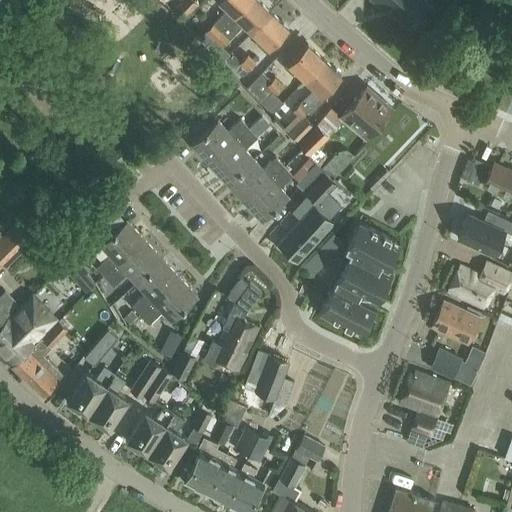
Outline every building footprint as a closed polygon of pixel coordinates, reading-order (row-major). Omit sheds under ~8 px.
[(184,20),(198,5),(193,0),(181,0),(173,9),(184,20)] [(227,9),(214,23),(205,32),(213,40),(251,0),(218,0),(227,9)] [(257,0),(251,0),(213,40),(222,48),(244,24),(252,32),(271,13),(257,0)] [(426,0),(372,0),(386,11),(387,9),(407,26),(428,1),(426,0)] [(288,29),(271,13),(252,32),(261,40),(258,44),(266,52),(288,29)] [(305,80),(323,60),(306,44),(284,67),(291,74),(295,70),(305,80)] [(247,55),(241,63),(233,55),(226,62),(242,78),(248,71),(251,74),(260,63),(258,61),(259,59),(255,56),(252,60),(247,55)] [(314,88),(300,103),(292,111),(301,119),(308,111),(311,114),(326,97),(323,94),(340,76),(323,60),(305,80),(314,88)] [(274,78),(272,81),(263,72),(246,90),(255,98),(261,104),(272,92),(274,94),(282,86),(274,78)] [(340,117),(343,119),(364,137),(370,131),(375,124),(377,126),(392,108),(366,86),(345,110),(340,117)] [(252,109),(241,119),(227,131),(218,121),(191,145),(209,165),(250,128),(249,127),(259,117),(252,109)] [(295,116),(283,129),(283,130),(299,144),(314,127),(303,118),(301,120),(295,116)] [(317,124),(314,127),(299,144),(298,145),(310,156),(329,135),(317,124)] [(258,137),(250,128),(209,165),(227,184),(253,160),(244,150),(258,137)] [(350,166),(364,148),(350,137),(336,156),(350,166)] [(253,160),(227,184),(244,203),(284,166),(276,157),(263,170),(253,160)] [(482,177),(486,179),(483,187),(511,199),(511,169),(494,162),(492,166),(475,159),(465,181),(478,187),(482,177)] [(307,195),(325,174),(315,165),(296,185),(307,195)] [(284,166),(244,203),(262,223),(289,198),(279,188),(293,176),(284,166)] [(336,184),(325,174),(307,195),(317,205),(336,184)] [(27,206),(18,197),(4,211),(13,220),(27,206)] [(331,223),(315,207),(279,246),(296,262),(331,223)] [(511,220),(496,214),(492,225),(483,221),(468,214),(457,238),(494,254),(504,230),(511,233),(511,220)] [(90,236),(100,246),(109,257),(96,269),(105,278),(145,241),(127,221),(126,222),(109,237),(100,227),(90,236)] [(400,242),(394,239),(359,221),(344,249),(350,252),(319,313),(360,334),(374,307),(369,304),(373,296),(378,299),(392,271),(387,268),(400,242)] [(0,273),(33,241),(16,223),(4,235),(1,233),(0,234),(0,273)] [(344,242),(334,233),(303,267),(312,276),(344,242)] [(60,239),(51,247),(63,260),(72,252),(60,239)] [(145,241),(105,278),(114,287),(127,275),(136,285),(162,260),(145,241)] [(78,285),(88,275),(87,273),(88,272),(73,254),(61,264),(78,285)] [(162,260),(136,285),(145,295),(132,307),(140,316),(180,279),(162,260)] [(483,309),(492,290),(504,295),(511,277),(511,275),(486,263),(480,276),(460,267),(447,293),(483,309)] [(96,284),(88,275),(78,285),(85,293),(96,284)] [(198,298),(180,279),(140,316),(149,325),(162,313),(171,323),(198,298)] [(203,361),(208,363),(216,367),(218,362),(237,371),(258,328),(243,320),(247,312),(261,293),(250,284),(249,287),(240,280),(228,296),(236,303),(223,329),(225,330),(218,344),(213,342),(203,361)] [(0,294),(0,319),(18,303),(5,290),(0,294)] [(31,343),(30,342),(35,337),(54,318),(33,296),(8,320),(7,319),(0,325),(0,349),(12,361),(31,343)] [(431,327),(468,344),(480,317),(444,301),(431,327)] [(50,330),(42,339),(13,368),(43,396),(63,375),(43,356),(67,330),(59,322),(51,330),(50,330)] [(95,366),(118,338),(108,329),(85,357),(95,366)] [(439,348),(430,366),(470,384),(486,350),(473,344),(465,362),(460,360),(461,358),(439,348)] [(257,349),(251,366),(236,403),(230,401),(221,419),(234,426),(238,428),(246,407),(268,416),(275,399),(276,399),(284,378),(283,378),(289,362),(285,360),(286,358),(274,353),(273,356),(270,355),(270,354),(257,349)] [(183,352),(173,373),(185,380),(196,358),(183,352)] [(144,395),(162,368),(151,361),(131,391),(141,398),(144,395)] [(89,414),(115,375),(104,368),(97,379),(86,372),(67,402),(78,410),(79,408),(89,414)] [(162,368),(144,395),(155,402),(172,375),(162,368)] [(399,403),(437,417),(449,384),(415,372),(414,376),(410,374),(399,403)] [(125,381),(115,375),(89,414),(98,420),(97,422),(108,429),(128,400),(117,393),(125,381)] [(294,383),(284,378),(276,399),(286,403),(294,383)] [(341,397),(344,384),(328,381),(326,394),(341,397)] [(148,453),(174,414),(163,407),(156,418),(145,411),(125,441),(137,449),(138,447),(148,453)] [(184,421),(174,414),(148,453),(157,459),(156,461),(167,469),(186,440),(195,446),(211,415),(200,409),(191,426),(194,427),(186,438),(177,432),(184,421)] [(430,436),(436,420),(417,413),(411,430),(430,436)] [(234,426),(221,419),(219,419),(210,436),(225,444),(234,426)] [(246,455),(257,433),(246,428),(235,449),(249,456),(246,455)] [(261,435),(257,433),(246,455),(249,456),(260,462),(273,436),(263,431),(261,435)] [(290,459),(280,479),(278,478),(271,491),(279,496),(269,511),(310,511),(294,503),(301,490),(294,487),(305,466),(304,466),(309,457),(317,462),(325,446),(303,435),(295,451),(290,458),(290,459)] [(207,493),(227,455),(216,450),(218,446),(204,439),(197,451),(200,453),(185,481),(207,493)] [(237,460),(227,455),(207,493),(225,502),(241,472),(233,468),(237,460)] [(403,460),(398,474),(423,481),(427,467),(403,460)] [(241,472),(225,502),(244,511),(248,511),(263,484),(252,478),(257,470),(245,464),(241,472)] [(388,511),(430,511),(434,499),(396,487),(388,511)] [(473,511),(474,510),(444,502),(441,511),(473,511)]
